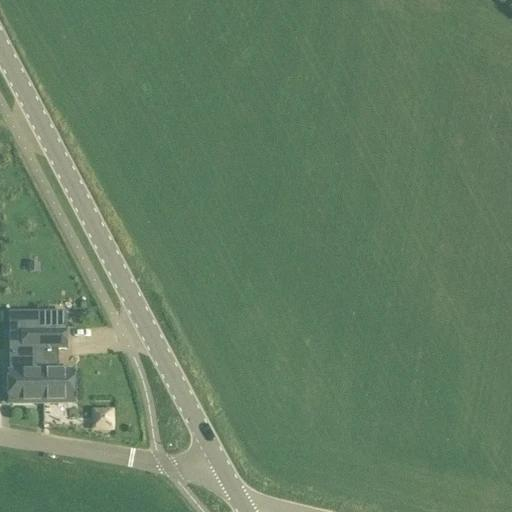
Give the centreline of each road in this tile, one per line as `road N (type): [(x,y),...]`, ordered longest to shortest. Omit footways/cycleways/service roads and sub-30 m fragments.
road 1 (tertiary): [(245,505),(0,52)]
road 2 (unclassified): [(245,505),(164,468),(0,437)]
